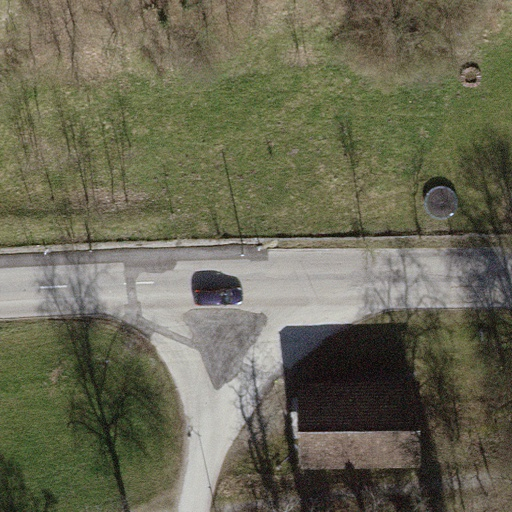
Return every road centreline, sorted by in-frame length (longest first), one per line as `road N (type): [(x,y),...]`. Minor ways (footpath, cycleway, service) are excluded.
road 1 (tertiary): [(511,278),(0,291)]
road 2 (track): [(218,416),(349,280)]
road 3 (track): [(218,416),(184,335),(100,283)]
